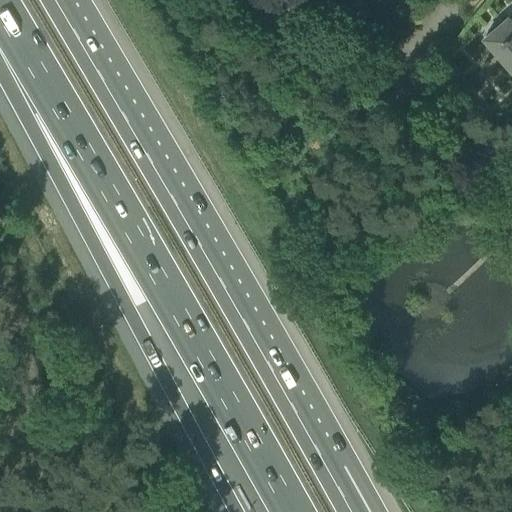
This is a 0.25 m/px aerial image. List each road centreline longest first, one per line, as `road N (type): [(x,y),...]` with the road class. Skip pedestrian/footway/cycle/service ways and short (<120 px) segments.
road 1 (motorway): [(350,511),(54,0)]
road 2 (motorway): [(11,30),(291,511)]
road 3 (motorway): [(11,30),(127,310),(236,511)]
road 4 (residential): [(371,86),(471,148),(502,148),(511,139)]
road 5 (residential): [(371,86),(296,41),(250,0)]
